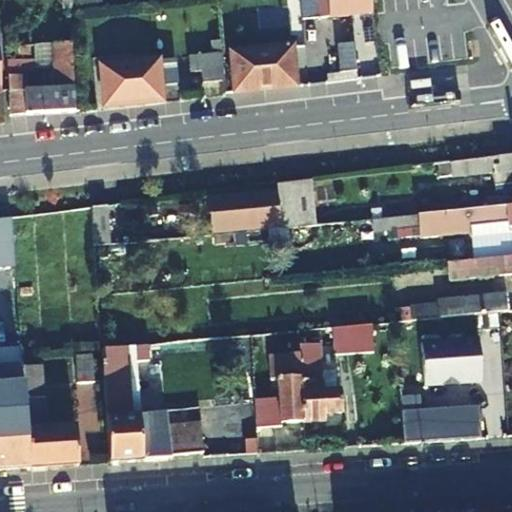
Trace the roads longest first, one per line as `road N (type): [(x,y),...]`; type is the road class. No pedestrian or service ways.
road 1 (tertiary): [(0,163),(511,99)]
road 2 (residential): [(59,505),(511,471)]
